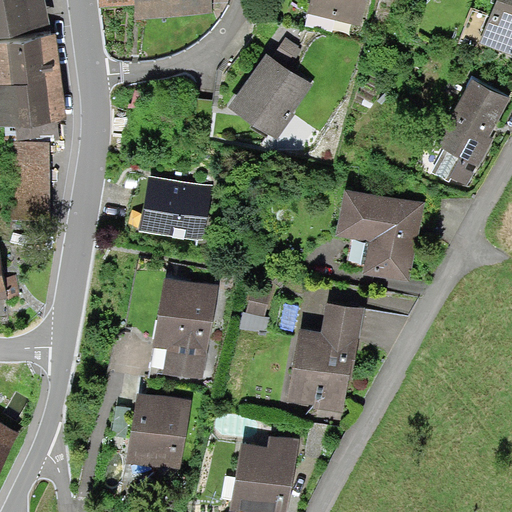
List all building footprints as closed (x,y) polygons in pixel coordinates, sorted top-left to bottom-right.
[(43,0),(0,0),(0,32),(48,25),(43,0)] [(99,0),(100,7),(134,5),(135,18),(213,13),(211,0),(99,0)] [(367,0),(310,0),(308,13),(360,26),(367,0)] [(511,0),(496,0),(479,43),(511,55),(511,0)] [(57,36),(0,41),(0,125),(16,124),(17,142),(50,141),(60,140),(57,120),(65,119),(57,36)] [(286,37),(272,58),(286,67),(300,46),(286,37)] [(272,58),(266,53),(229,107),(277,140),(295,114),(293,113),(312,85),(286,67),(272,58)] [(510,99),(472,78),(436,144),(444,149),(431,173),(449,182),(451,178),(467,186),(493,138),(490,136),(510,99)] [(9,142),(9,220),(51,220),(50,141),(17,142),(9,142)] [(211,185),(148,175),(139,232),(202,242),(211,185)] [(424,203),(345,189),(336,235),(370,241),(364,274),(410,283),(424,203)] [(0,298),(8,297),(0,251),(0,298)] [(219,287),(166,278),(153,348),(167,350),(163,373),(203,380),(219,287)] [(246,313),(265,317),(271,291),(253,286),(246,313)] [(364,308),(326,302),(322,332),(300,329),(288,401),(314,405),(313,408),(344,413),(351,373),(354,373),(364,308)] [(246,313),(244,312),(240,328),(270,335),(271,329),(267,328),(269,318),(265,317),(246,313)] [(191,401),(137,392),(126,463),(180,471),(191,401)] [(0,467),(20,432),(0,420),(0,467)] [(327,425),(310,422),(305,455),(322,458),(327,425)] [(268,446),(241,442),(232,510),(245,511),(288,511),(299,439),(270,435),(268,446)]
